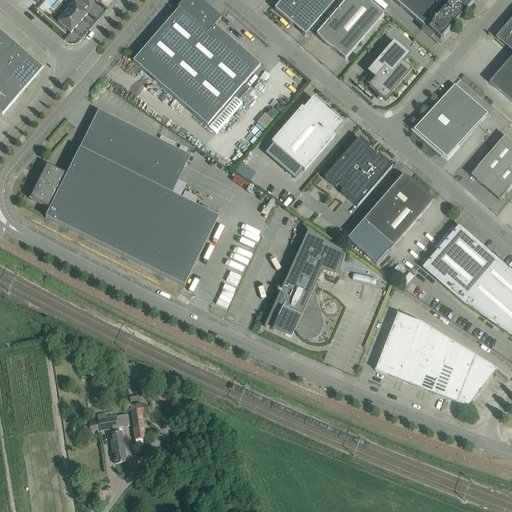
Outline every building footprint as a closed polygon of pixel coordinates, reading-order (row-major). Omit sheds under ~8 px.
[(87,15),(83,11),(87,7),(89,8),(94,2),(91,0),(72,0),(71,2),(74,4),(69,10),(67,9),(65,8),(63,9),(62,11),(61,13),(62,15),(63,16),(58,22),(71,34),(87,15)] [(221,19),(198,0),(184,0),(177,9),(178,10),(132,62),(207,127),(260,66),(214,27),(221,19)] [(282,0),(274,10),(293,27),(309,9),(320,19),(336,0),(282,0)] [(345,60),(383,16),(365,0),(346,0),(316,35),(317,36),(317,37),(318,38),(319,40),(321,42),(324,44),(327,46),(330,48),(332,50),(333,49),(345,60)] [(391,0),(423,27),(421,30),(431,39),(434,36),(440,41),(475,0),(474,0),(391,0)] [(511,103),(511,22),(497,39),(511,51),(511,60),(491,85),(511,103)] [(0,115),(1,117),(19,97),(20,97),(25,92),(24,91),(42,70),(28,58),(29,57),(23,52),(22,53),(7,40),(8,39),(2,34),(2,35),(0,33),(0,115)] [(385,102),(412,70),(412,69),(411,71),(402,63),(409,56),(393,42),(366,73),(374,80),(368,87),(367,86),(366,86),(385,102)] [(448,161),(461,146),(488,115),(456,87),(415,133),(448,161)] [(333,135),(342,124),(312,99),(303,110),(301,108),(271,143),(304,172),(334,137),(333,135)] [(218,219),(171,195),(190,157),(98,112),(66,175),(46,166),(29,200),(49,210),(45,219),(184,288),(218,219)] [(269,117),(258,134),(266,139),(277,122),(269,117)] [(511,142),(506,138),(478,170),(472,177),(501,202),(511,188),(511,142)] [(357,208),(392,168),(375,153),(374,154),(373,155),(368,151),(369,150),(370,150),(370,149),(359,139),(324,179),(335,189),(336,189),(337,187),(342,191),(341,193),(340,193),(357,208)] [(393,248),(432,203),(402,177),(363,222),(393,248)] [(465,306),(511,338),(511,271),(460,227),(423,269),(465,306)] [(321,275),(322,273),(338,277),(343,256),(308,231),(264,327),(272,331),(272,332),(290,340),(294,331),(295,331),(295,332),(295,333),(296,334),(296,335),(297,336),(298,337),(300,338),(301,339),(303,340),(304,340),(306,341),(307,341),(309,341),(311,340),(313,340),(314,339),(316,338),(317,337),(318,337),(319,336),(319,335),(320,334),(320,333),(321,332),(321,330),(321,327),(322,325),(322,323),(321,321),(321,320),(321,318),(321,317),(320,316),(316,303),(316,302),(315,299),(315,297),(315,295),(315,293),(316,290),(316,287),(317,285),(317,282),(318,280),(319,278),(321,275)] [(384,261),(393,253),(385,244),(376,252),(384,261)] [(409,289),(419,280),(415,276),(405,285),(409,289)] [(498,371),(422,324),(398,315),(398,316),(399,316),(377,372),(376,371),(376,372),(469,409),(469,408),(497,371),(498,372),(498,371)] [(142,373),(130,368),(127,375),(139,380),(142,373)] [(145,439),(143,423),(142,415),(143,415),(142,405),(141,405),(139,396),(129,398),(135,441),(136,445),(143,444),(143,440),(145,439)] [(126,463),(121,432),(119,433),(118,428),(129,426),(127,415),(115,417),(115,412),(97,415),(100,432),(109,431),(115,465),(126,463)]
